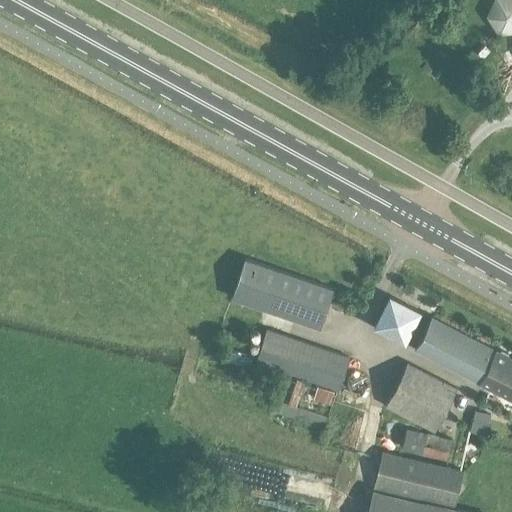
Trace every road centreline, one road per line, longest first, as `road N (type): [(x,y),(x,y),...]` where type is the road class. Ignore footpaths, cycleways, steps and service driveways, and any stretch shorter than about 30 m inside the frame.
road 1 (primary): [(511,275),(15,0)]
road 2 (unclassified): [(405,249),(511,307)]
